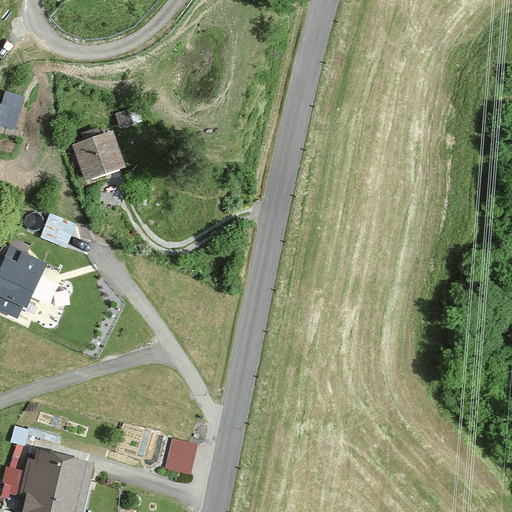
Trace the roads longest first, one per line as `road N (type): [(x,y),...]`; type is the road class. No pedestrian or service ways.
road 1 (tertiary): [(213,511),(272,206),(329,0)]
road 2 (track): [(116,188),(161,244),(272,206)]
